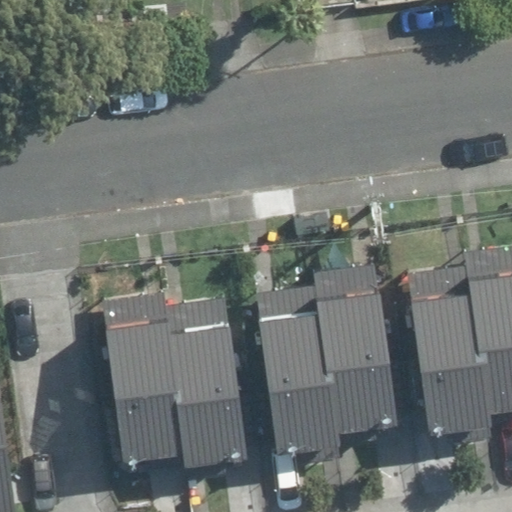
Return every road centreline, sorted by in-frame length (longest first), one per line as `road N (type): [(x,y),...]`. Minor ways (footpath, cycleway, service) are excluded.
road 1 (residential): [(511,91),(19,152)]
road 2 (residential): [(19,152),(80,492),(93,511)]
